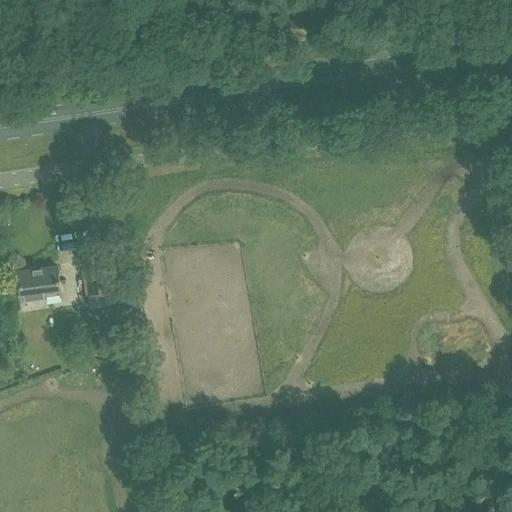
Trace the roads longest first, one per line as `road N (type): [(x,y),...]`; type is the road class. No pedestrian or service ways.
road 1 (primary): [(0,133),(511,51)]
road 2 (unclassified): [(0,183),(511,127)]
